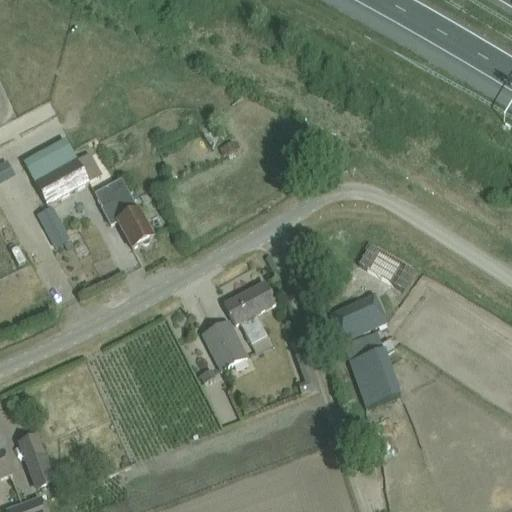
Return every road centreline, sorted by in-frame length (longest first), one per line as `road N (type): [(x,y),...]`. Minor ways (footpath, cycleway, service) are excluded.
road 1 (unclassified): [(266,236),(0,372)]
road 2 (unclassified): [(358,511),(266,236)]
road 3 (unclassified): [(511,298),(368,202),(324,202),(266,236)]
road 4 (motorway): [(385,0),(511,74)]
